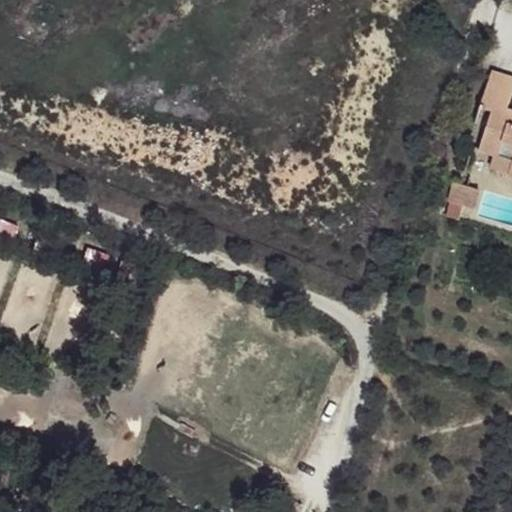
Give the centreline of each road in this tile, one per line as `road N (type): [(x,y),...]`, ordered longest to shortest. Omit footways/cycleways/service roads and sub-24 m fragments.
road 1 (unclassified): [(0,179),(333,304),(365,333)]
road 2 (unclassified): [(365,333),(476,0)]
road 3 (unclassified): [(365,333),(321,511)]
